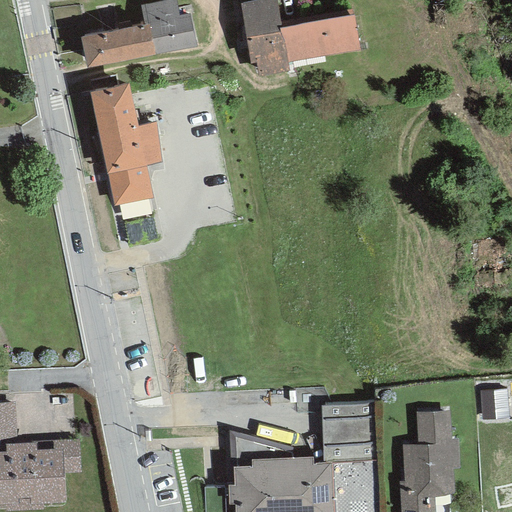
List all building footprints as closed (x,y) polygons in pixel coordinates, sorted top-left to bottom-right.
[(144,21),(80,35),(86,66),(194,43),(187,13),(178,15),(174,0),(158,0),(140,4),(144,21)] [(274,0),(252,0),(239,2),(249,63),(256,62),(258,74),(286,69),(285,61),(279,25),(274,0)] [(353,13),(279,25),(285,61),(359,49),(353,13)] [(127,82),(87,91),(106,174),(144,165),(164,161),(155,122),(137,126),(127,82)] [(144,165),(106,174),(113,206),(151,197),(144,165)] [(312,442),(231,444),(233,511),(379,511),(377,404),(311,405),(312,442)] [(11,407),(0,407),(0,510),(59,508),(58,480),(79,479),(77,443),(13,446),(11,407)] [(450,490),(447,415),(421,416),(422,444),(406,445),(407,479),(401,479),(401,511),(432,511),(432,490),(450,490)]
